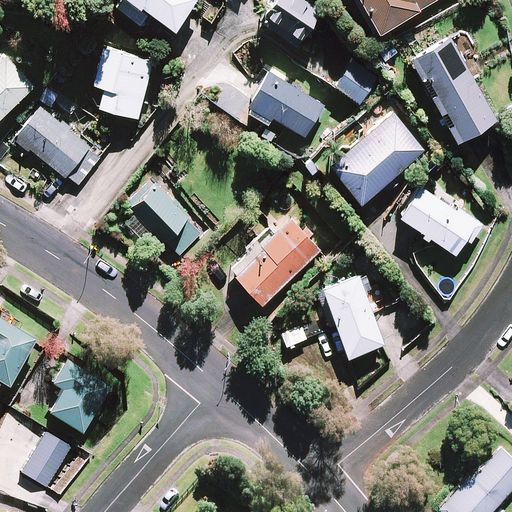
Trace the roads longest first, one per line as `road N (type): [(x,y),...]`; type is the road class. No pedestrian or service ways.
road 1 (residential): [(51,254),(160,128),(236,21)]
road 2 (residential): [(511,297),(470,352),(320,480)]
road 3 (residential): [(215,384),(51,254)]
road 4 (residential): [(104,511),(215,384)]
road 5 (residential): [(320,480),(215,384)]
